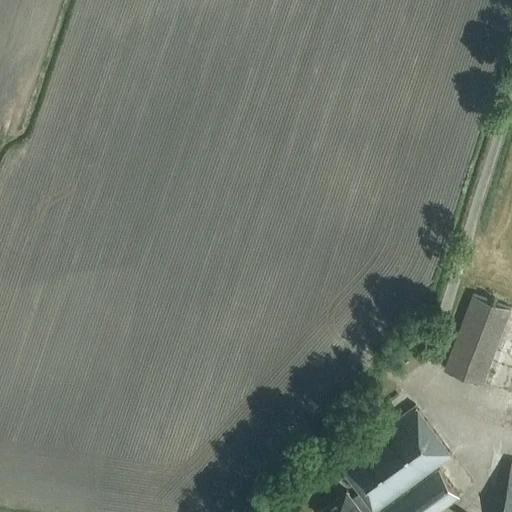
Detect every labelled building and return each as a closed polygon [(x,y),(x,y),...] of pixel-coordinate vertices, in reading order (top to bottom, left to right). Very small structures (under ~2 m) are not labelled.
[(482,382),(511,307),(473,293),(445,368),(482,382)] [(373,510),(452,453),(416,403),(337,459),(373,510)] [(511,511),(511,460),(502,511),(511,511)] [(378,511),(436,511),(459,496),(439,469),(378,511)] [(319,511),(363,511),(347,489),(318,510),(319,511)]
